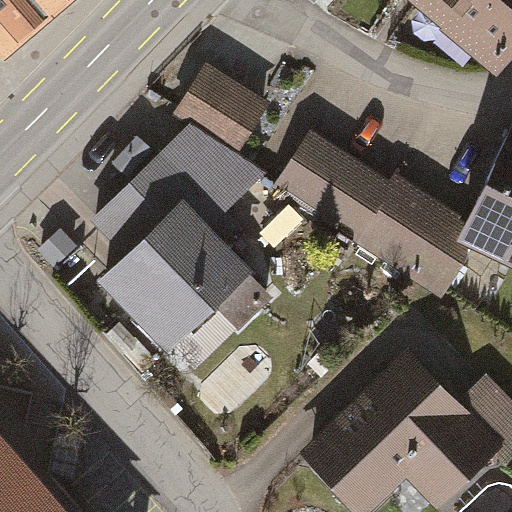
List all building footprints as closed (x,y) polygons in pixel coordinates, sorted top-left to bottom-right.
[(56,9),(47,0),(0,0),(0,44),(6,52),(56,9)] [(47,0),(56,9),(66,0),(47,0)] [(511,49),(511,0),(421,0),(499,65),(511,49)] [(268,97),(206,59),(175,110),(189,118),(191,119),(237,147),(268,97)] [(511,117),(466,215),(472,235),(511,253),(511,117)] [(191,119),(163,144),(228,208),(270,169),(237,147),(191,119)] [(358,237),(396,179),(312,125),(275,183),(358,237)] [(123,247),(93,277),(169,351),(215,304),(239,327),(273,293),(248,267),(254,261),(229,236),(243,223),(228,208),(163,144),(91,216),(123,247)] [(396,179),(358,237),(441,293),(464,259),(472,235),(466,215),(399,172),(396,179)] [(59,225),(37,247),(56,266),(78,244),(59,225)] [(328,344),(291,378),(302,390),(339,355),(328,344)] [(412,344),(301,448),(361,511),(366,511),(408,473),(434,501),(502,438),(461,396),(412,344)] [(511,394),(487,370),(461,396),(502,438),(511,447),(511,394)] [(81,511),(0,420),(0,511),(81,511)] [(82,435),(59,430),(51,471),(74,476),(82,435)]
